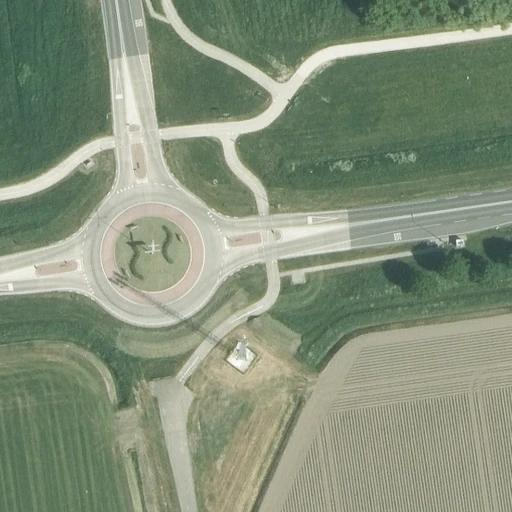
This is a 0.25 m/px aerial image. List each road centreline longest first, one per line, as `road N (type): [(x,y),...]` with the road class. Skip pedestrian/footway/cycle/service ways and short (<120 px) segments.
road 1 (primary): [(511,202),(356,224)]
road 2 (primary): [(212,266),(300,250),(356,224)]
road 3 (primary): [(356,224),(209,228)]
road 4 (primary): [(99,283),(123,306),(167,311),(195,295),(212,266)]
